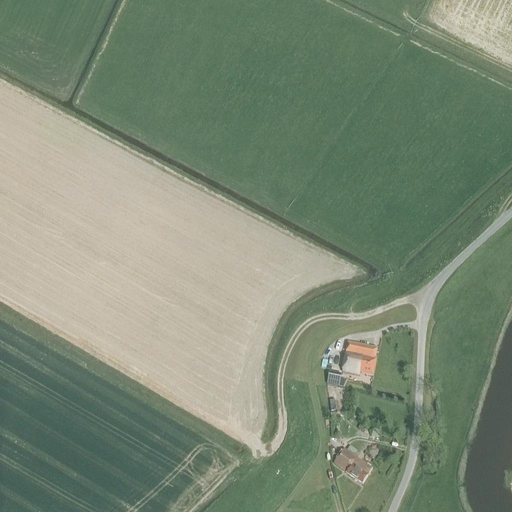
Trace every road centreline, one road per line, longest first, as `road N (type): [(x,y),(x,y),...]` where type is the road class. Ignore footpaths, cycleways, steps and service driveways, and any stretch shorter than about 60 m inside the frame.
road 1 (unclassified): [(392,511),(413,451),(426,300),(511,210)]
road 2 (track): [(260,451),(282,427),(286,354),(305,325),(427,298)]
